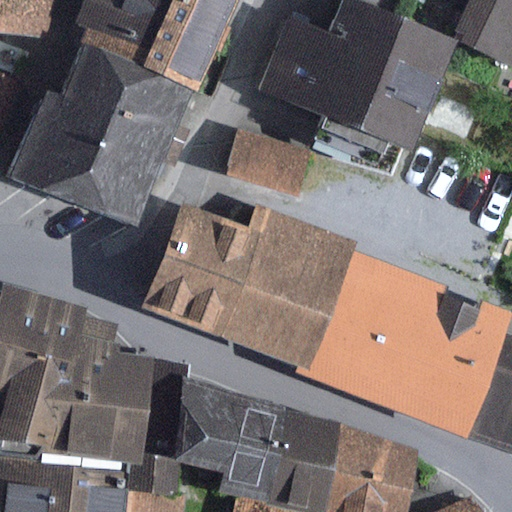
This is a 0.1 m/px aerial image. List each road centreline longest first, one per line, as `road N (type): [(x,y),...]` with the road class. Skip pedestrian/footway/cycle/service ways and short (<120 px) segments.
road 1 (tertiary): [(511,498),(493,475),(156,339),(110,305)]
road 2 (residential): [(252,0),(110,305)]
road 3 (unknown): [(0,162),(82,0)]
road 4 (tertiary): [(110,305),(42,264),(0,253)]
